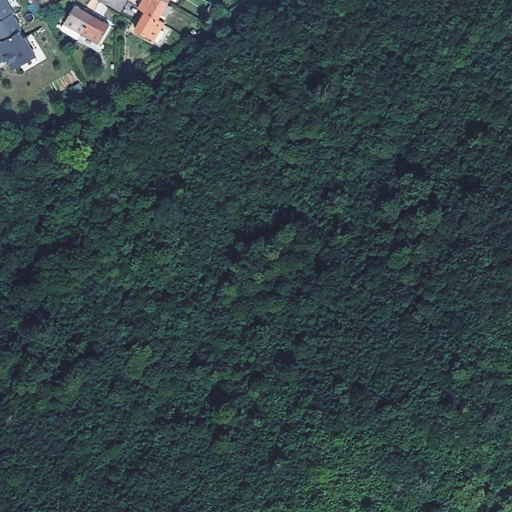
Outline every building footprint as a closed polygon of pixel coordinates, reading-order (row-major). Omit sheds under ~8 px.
[(5,0),(0,0),(0,38),(2,42),(17,32),(21,30),(12,14),(13,14),(5,0)] [(165,4),(158,0),(142,0),(142,1),(140,0),(139,0),(135,9),(140,12),(155,20),(165,4)] [(33,15),(40,10),(34,1),(27,6),(33,15)] [(79,34),(90,14),(81,9),(80,11),(72,6),(57,29),(75,40),(79,34)] [(155,20),(140,12),(135,21),(137,22),(132,31),(150,41),(160,24),(155,20)] [(90,14),(79,34),(95,44),(106,26),(98,21),(99,19),(90,14)] [(22,40),(17,32),(2,42),(0,42),(0,48),(9,63),(13,70),(35,57),(24,39),(22,40)] [(9,63),(0,48),(0,55),(6,65),(9,63)]
